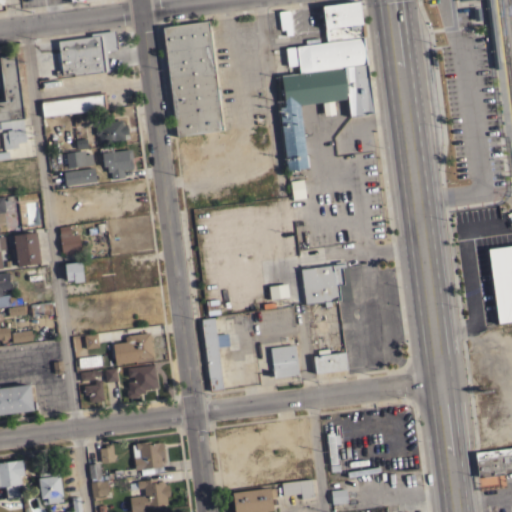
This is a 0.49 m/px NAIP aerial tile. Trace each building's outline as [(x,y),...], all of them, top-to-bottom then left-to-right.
[(485,4),(484,4),(483,0),(490,0),(500,68),(493,68),(485,4)] [(321,5),(358,1),(363,37),(326,42),(321,5)] [(474,7),(481,6),(482,19),(476,20),(474,7)] [(285,35),(284,29),(280,30),(278,11),(288,10),(291,34),(285,35)] [(161,26),(208,20),(216,87),(219,87),(220,99),(218,99),(222,130),(175,136),(161,26)] [(90,36),(90,33),(115,30),(117,49),(105,50),(108,71),(74,75),(73,73),(56,75),(55,70),(58,70),(57,64),(57,65),(55,52),(58,52),(57,41),(90,36)] [(298,65),(287,66),(285,47),(326,42),(363,37),(366,63),(299,72),(298,65)] [(0,121),(0,99),(1,99),(0,91),(0,54),(15,52),(24,118),(22,118),(0,121)] [(366,63),(372,113),(349,116),(347,98),(332,100),(334,114),(323,115),(321,102),(299,105),(307,167),(298,168),(299,170),(297,170),(296,168),(286,170),(278,107),(283,106),(284,106),(280,75),(299,72),(366,63)] [(104,91),(106,108),(42,116),(40,100),(104,91)] [(23,125),(25,125),(26,131),(24,131),(25,141),(17,142),(18,147),(3,149),(1,132),(6,131),(6,130),(5,130),(5,128),(0,128),(0,121),(22,118),(23,125)] [(121,119),(122,124),(126,124),(128,138),(124,138),(124,140),(99,143),(97,135),(95,135),(94,126),(96,126),(96,122),(121,119)] [(132,158),(131,158),(132,168),(122,170),(123,177),(111,179),(110,171),(107,171),(106,166),(103,166),(101,152),(131,148),(132,158)] [(67,168),(65,152),(84,150),(84,154),(91,153),(93,164),(67,168)] [(65,185),(63,171),(94,167),(95,181),(65,185)] [(289,181),(302,179),(304,187),(290,189),(289,181)] [(304,187),(305,197),(292,199),(290,189),(304,187)] [(64,254),(63,252),(61,252),(58,234),(59,234),(58,226),(69,225),(70,232),(71,232),(72,234),(78,233),(81,252),(64,254)] [(12,234),(36,231),(40,263),(16,266),(12,234)] [(486,248),(511,244),(511,321),(496,323),(486,248)] [(334,264),(334,261),(344,260),(345,266),(347,266),(351,299),(339,300),(330,301),(331,305),(324,306),(324,302),(304,304),(300,268),(334,264)] [(81,261),(83,280),(74,281),(74,279),(65,280),(63,263),(81,261)] [(0,272),(8,271),(10,288),(4,289),(4,290),(1,290),(2,295),(20,292),(21,304),(0,306),(0,272)] [(267,285),(286,283),(288,296),(269,299),(267,285)] [(217,298),(219,313),(207,315),(205,300),(217,298)] [(31,316),(30,304),(50,301),(52,313),(31,316)] [(8,316),(7,307),(23,305),(24,314),(8,316)] [(215,334),(227,332),(229,345),(217,347),(222,389),(210,390),(201,318),(213,317),(215,334)] [(0,326),(8,326),(9,337),(7,337),(7,339),(0,339),(0,326)] [(31,332),(33,332),(33,336),(32,337),(32,339),(11,342),(10,332),(31,329),(31,332)] [(152,356),(144,357),(144,359),(134,361),(132,341),(126,342),(126,341),(125,341),(124,336),(126,336),(126,335),(149,331),(152,356)] [(85,348),(83,335),(96,333),(98,346),(85,348)] [(298,375),(273,378),(272,370),(271,371),(270,366),(272,366),(270,357),(269,357),(269,355),(270,354),(269,347),(294,343),(298,375)] [(314,373),(312,355),(317,355),(317,350),(328,348),(329,353),(344,351),(346,368),(314,373)] [(84,370),(83,365),(108,362),(109,367),(84,370)] [(153,363),(155,377),(157,387),(144,389),(144,392),(138,393),(139,395),(126,397),(125,389),(127,389),(126,381),(133,380),(132,375),(127,376),(126,367),(153,363)] [(105,382),(103,368),(115,367),(117,380),(105,382)] [(80,380),(79,371),(93,370),(94,378),(80,380)] [(103,400),(88,402),(87,394),(83,394),(82,385),(94,383),(94,380),(100,379),(103,400)] [(0,386),(29,383),(31,402),(35,401),(36,408),(32,409),(0,413),(0,386)] [(325,433),(328,432),(328,430),(330,430),(330,432),(333,432),(334,440),(339,439),(340,444),(334,445),(337,463),(329,464),(325,433)] [(131,444),(135,444),(134,442),(150,440),(150,443),(162,441),(164,456),(160,457),(161,466),(134,469),(131,444)] [(98,448),(104,447),(104,444),(111,443),(112,454),(114,454),(114,458),(113,458),(113,460),(100,462),(98,448)] [(475,460),(474,452),(511,447),(511,454),(511,455),(475,460)] [(511,461),(511,468),(504,469),(504,474),(488,476),(488,477),(484,478),(484,477),(477,477),(475,460),(511,455),(511,461)] [(0,461),(21,459),(23,474),(20,475),(21,483),(18,484),(20,495),(6,497),(4,485),(0,485),(0,461)] [(89,481),(91,481),(90,477),(89,477),(87,464),(98,462),(100,474),(101,474),(102,480),(106,480),(108,493),(102,494),(102,495),(91,497),(89,481)] [(37,477),(39,477),(38,472),(56,469),(57,474),(58,474),(62,501),(42,504),(41,500),(45,500),(46,500),(46,497),(40,498),(37,477)] [(164,484),(168,484),(169,495),(165,496),(166,504),(164,504),(164,507),(158,508),(158,504),(143,507),(144,510),(130,511),(128,497),(144,494),(143,487),(129,489),(128,483),(136,482),(136,480),(155,478),(155,481),(163,480),(164,484)] [(311,478),(313,496),(300,498),(300,493),(282,495),(280,482),(311,478)] [(269,487),(269,488),(274,487),(276,497),(271,497),(272,510),(267,510),(267,511),(259,511),(253,511),(233,511),(231,492),(269,487)] [(342,502),(342,504),(335,505),(332,506),(332,503),(331,504),(330,490),(345,488),(347,502),(342,502)] [(56,511),(72,510),(71,497),(79,496),(81,511),(56,511)]
